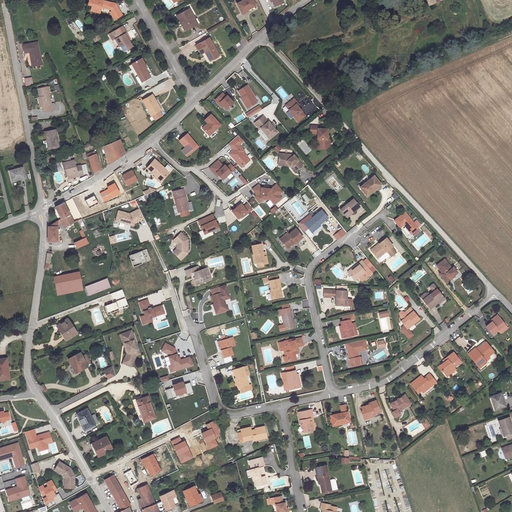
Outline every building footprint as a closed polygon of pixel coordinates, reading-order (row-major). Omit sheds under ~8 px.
[(90,4),(89,9),(98,12),(100,5),(106,6),(108,1),(105,0),(87,0),(87,3),(90,4)] [(254,0),(241,0),(238,2),(242,9),(247,6),(248,8),(257,3),(254,0)] [(110,8),(112,10),(117,6),(115,2),(108,1),(106,6),(110,8)] [(121,14),(117,6),(112,10),(109,11),(113,18),(121,14)] [(190,9),(177,16),(182,24),(184,23),(188,30),(197,25),(193,18),(194,17),(190,9)] [(121,25),(111,30),(115,37),(114,38),(118,44),(115,46),(118,52),(131,45),(124,32),(125,32),(121,25)] [(219,57),(209,39),(196,46),(201,55),(204,53),(207,51),(212,61),(219,57)] [(37,42),(23,45),(24,53),(29,52),(32,66),(41,64),(37,42)] [(130,63),(137,75),(139,73),(143,80),(149,76),(143,64),(143,63),(140,57),(130,63)] [(238,91),(246,104),(244,105),(247,109),(252,105),(256,103),(254,99),(255,98),(247,85),(238,91)] [(36,89),(38,97),(39,97),(41,106),(42,112),(55,110),(53,103),(51,104),(47,86),(36,89)] [(225,95),(221,92),(214,99),(217,103),(219,101),(222,105),(225,108),(232,102),(226,94),(225,95)] [(152,94),(142,100),(151,115),(158,111),(159,110),(155,104),(157,103),(152,94)] [(278,105),(281,98),(274,96),(272,102),(278,105)] [(297,103),(294,98),(285,105),(294,116),(294,117),(297,121),(305,115),(301,111),(302,111),(296,104),(297,103)] [(259,106),(249,112),(251,116),(261,109),(259,106)] [(151,115),(154,119),(161,115),(158,111),(151,115)] [(219,124),(209,113),(204,119),(207,122),(201,127),(208,134),(219,124)] [(268,122),(263,116),(254,123),(260,129),(261,128),(270,138),(278,132),(274,127),(271,124),(268,121),(268,122)] [(319,126),(311,125),(311,133),(318,133),(318,144),(319,144),(320,148),(331,149),(331,138),(329,138),(329,128),(319,128),(319,126)] [(56,129),(44,131),(47,147),(59,145),(56,129)] [(183,146),(180,149),(184,153),(195,144),(186,132),(178,139),(183,146)] [(240,167),(248,159),(241,151),(243,150),(238,144),(242,140),(236,135),(227,143),(232,149),(228,153),(240,167)] [(102,147),(109,165),(126,153),(120,139),(102,147)] [(197,146),(195,144),(184,153),(185,155),(197,146)] [(88,158),(94,175),(98,173),(98,171),(100,170),(93,151),(85,154),(86,158),(88,158)] [(280,152),(279,161),(289,162),(291,165),(295,170),(303,164),(294,154),(280,152)] [(65,169),(67,176),(76,173),(77,177),(82,175),(80,166),(75,167),(73,160),(61,163),(63,170),(65,169)] [(170,172),(155,160),(147,169),(156,176),(157,175),(163,180),(170,172)] [(223,167),(218,160),(210,168),(215,174),(217,173),(219,175),(223,180),(231,172),(225,165),(223,167)] [(26,164),(13,168),(16,178),(29,175),(26,164)] [(132,171),(123,175),(127,184),(137,180),(132,171)] [(156,176),(155,177),(161,183),(163,180),(157,175),(156,176)] [(242,175),(239,177),(245,185),(248,183),(242,175)] [(375,176),(362,186),(368,195),(374,190),(375,191),(379,188),(379,189),(383,186),(375,176)] [(108,187),(108,189),(100,193),(104,201),(120,193),(115,183),(108,187)] [(255,196),(258,199),(261,197),(265,198),(271,198),(275,203),(282,197),(279,194),(284,191),(278,183),(272,188),(262,187),(259,184),(253,188),(258,194),(255,196)] [(171,192),(177,213),(177,212),(179,217),(188,214),(188,212),(191,211),(189,202),(186,203),(182,189),(171,192)] [(155,191),(141,196),(142,201),(157,196),(155,191)] [(98,203),(94,196),(85,201),(89,208),(98,203)] [(355,199),(341,209),(347,217),(361,207),(355,199)] [(248,211),(252,208),(248,202),(244,205),(241,202),(232,209),(238,217),(242,214),(247,210),(248,211)] [(71,215),(65,203),(56,208),(62,219),(71,215)] [(119,212),(116,222),(134,226),(135,224),(145,219),(140,209),(130,214),(119,212)] [(322,210),(314,217),(314,218),(309,222),(312,226),(309,228),(313,232),(320,227),(319,226),(329,217),(322,210)] [(396,222),(401,229),(405,226),(412,235),(419,230),(406,214),(396,222)] [(65,227),(75,222),(71,215),(62,219),(65,227)] [(219,231),(212,215),(198,221),(204,234),(211,231),(212,233),(219,231)] [(306,224),(309,228),(312,226),(309,222),(314,218),(314,217),(306,224)] [(49,226),(49,241),(59,241),(58,221),(49,226)] [(343,228),(333,235),(337,240),(347,234),(343,228)] [(289,234),(281,240),(287,248),(295,242),(295,243),(303,238),(296,229),(289,234)] [(188,240),(182,233),(174,240),(178,245),(176,249),(172,253),(180,261),(187,254),(188,240)] [(86,238),(75,243),(78,248),(88,243),(86,238)] [(381,246),(372,252),(377,260),(393,248),(387,239),(380,245),(381,246)] [(252,246),(253,255),(255,255),(256,264),(263,263),(263,265),(267,264),(266,258),(264,258),(263,253),(261,244),(252,246)] [(130,255),(134,267),(151,260),(147,249),(130,255)] [(360,266),(350,274),(355,281),(359,278),(363,283),(370,277),(367,273),(371,270),(363,261),(359,264),(360,266)] [(445,261),(443,262),(451,271),(452,270),(445,261)] [(451,271),(443,262),(436,268),(441,275),(439,276),(445,283),(454,277),(457,274),(453,269),(452,270),(451,271)] [(349,273),(350,274),(360,266),(359,264),(349,273)] [(194,277),(197,284),(208,280),(207,275),(209,271),(208,269),(206,268),(198,271),(197,267),(186,271),(188,277),(191,276),(192,277),(194,277)] [(81,268),(64,271),(68,289),(85,285),(81,268)] [(60,291),(68,289),(64,271),(56,273),(60,291)] [(110,277),(89,285),(91,292),(112,284),(110,277)] [(281,287),(280,277),(269,279),(272,297),(281,296),(280,287),(281,287)] [(454,277),(445,283),(446,285),(455,278),(454,277)] [(215,294),(225,291),(224,286),(223,285),(213,288),(215,294)] [(229,305),(227,298),(233,297),(229,285),(224,286),(225,291),(215,294),(218,304),(217,304),(219,312),(226,310),(225,306),(229,305)] [(429,297),(423,302),(430,311),(437,305),(444,299),(437,291),(433,286),(429,289),(433,294),(429,297)] [(337,296),(336,298),(338,298),(338,306),(347,306),(347,300),(347,291),(325,290),(324,297),(332,298),(332,296),(337,296)] [(116,301),(116,302),(106,306),(108,312),(128,305),(125,298),(116,301)] [(148,299),(140,302),(143,312),(144,312),(145,315),(141,317),(144,324),(153,321),(152,317),(165,313),(162,305),(152,309),(151,307),(148,299)] [(277,309),(278,314),(281,314),(284,329),(294,327),(291,310),(290,310),(290,306),(277,309)] [(407,339),(412,336),(407,329),(419,320),(413,312),(408,316),(407,317),(405,314),(400,312),(398,314),(399,318),(401,321),(400,322),(403,326),(401,328),(401,331),(407,339)] [(69,316),(61,321),(63,325),(61,326),(68,337),(78,330),(69,316)] [(340,321),(341,325),(343,338),(352,336),(350,323),(349,319),(340,321)] [(498,320),(492,324),(486,329),(492,337),(505,328),(498,320)] [(132,329),(124,332),(127,340),(125,340),(128,347),(127,348),(128,353),(124,362),(133,366),(137,355),(136,350),(140,349),(137,343),(136,344),(134,338),(135,337),(132,329)] [(224,339),(221,340),(225,357),(235,355),(233,346),(237,344),(235,336),(231,337),(230,336),(228,336),(227,335),(223,336),(224,339)] [(295,346),(297,345),(302,344),(300,336),(294,338),(294,337),(284,339),(284,340),(278,341),(279,349),(283,348),(286,347),(287,354),(285,355),(283,355),(284,360),(295,358),(294,353),(296,353),(295,346)] [(349,367),(359,365),(358,360),(358,358),(356,352),(366,350),(364,340),(344,344),(348,362),(349,367)] [(161,349),(167,353),(171,365),(173,364),(175,370),(192,365),(189,357),(178,360),(177,357),(175,348),(166,342),(161,349)] [(475,352),(474,350),(466,356),(477,369),(485,363),(483,361),(487,358),(492,354),(484,344),(478,349),(475,352)] [(81,350),(68,357),(75,371),(87,365),(81,350)] [(443,365),(440,367),(443,371),(441,373),(442,374),(444,377),(448,374),(450,376),(455,372),(453,369),(460,364),(452,355),(446,360),(447,362),(443,365)] [(0,357),(0,379),(9,379),(6,357),(0,357)] [(108,379),(117,375),(113,366),(104,370),(108,379)] [(247,367),(245,367),(243,367),(243,366),(233,369),(236,378),(237,377),(240,387),(248,385),(246,377),(249,376),(247,367)] [(298,388),(295,373),(294,369),(284,371),(286,381),(288,390),(298,388)] [(423,382),(423,381),(420,377),(409,386),(416,395),(420,392),(424,389),(425,390),(429,387),(430,388),(435,384),(429,376),(424,380),(425,381),(423,382)] [(193,392),(190,382),(184,384),(183,381),(172,384),(173,387),(165,389),(168,399),(176,396),(176,395),(186,391),(186,394),(193,392)] [(390,413),(393,418),(398,415),(397,413),(409,405),(403,396),(388,406),(392,412),(390,413)] [(498,397),(488,400),(492,414),(503,410),(498,397)] [(133,402),(135,408),(139,407),(145,424),(156,420),(148,399),(144,400),(142,398),(136,400),(136,401),(133,402)] [(360,413),(362,418),(367,417),(368,419),(373,417),(373,416),(379,413),(374,402),(368,405),(368,406),(360,409),(362,412),(360,413)] [(307,415),(309,415),(310,415),(309,410),(296,413),(298,426),(299,426),(301,433),(310,431),(307,415)] [(0,423),(4,423),(4,422),(9,421),(8,414),(3,414),(3,412),(0,412),(0,423)] [(88,412),(77,418),(85,434),(96,428),(88,412)] [(331,427),(340,425),(339,423),(348,421),(346,413),(345,413),(340,414),(329,416),(331,427)] [(207,426),(210,431),(203,435),(207,442),(209,447),(217,443),(215,439),(221,436),(217,421),(207,426)] [(496,425),(502,440),(511,436),(511,434),(507,421),(496,425)] [(243,428),(243,431),(239,432),(241,441),(250,439),(250,441),(264,438),(262,427),(253,429),(253,430),(248,431),(248,427),(243,428)] [(243,428),(238,429),(235,430),(237,442),(241,441),(239,432),(243,431),(243,428)] [(38,451),(48,449),(46,444),(52,442),(49,432),(35,436),(33,429),(25,432),(30,449),(37,447),(38,451)] [(511,436),(502,440),(505,447),(511,444),(511,436)] [(92,447),(98,458),(106,454),(113,450),(107,439),(92,447)] [(186,442),(183,444),(181,439),(173,443),(183,464),(190,460),(188,456),(192,454),(190,450),(186,444),(186,442)] [(24,464),(17,442),(0,448),(0,456),(4,455),(5,458),(12,456),(16,466),(24,464)] [(154,456),(143,461),(148,471),(150,471),(153,477),(162,472),(154,456)] [(256,487),(264,485),(262,477),(261,478),(260,473),(264,472),(263,467),(265,467),(262,458),(249,462),(251,471),(250,471),(253,481),(254,480),(256,487)] [(36,462),(31,464),(34,473),(39,471),(36,462)] [(60,462),(55,470),(64,475),(65,478),(65,484),(75,484),(75,476),(71,468),(60,462)] [(331,493),(325,466),(314,469),(320,495),(331,493)] [(9,501),(30,495),(24,476),(15,479),(18,487),(6,490),(9,501)] [(115,477),(107,482),(109,485),(123,511),(124,511),(131,509),(131,508),(133,507),(115,477)] [(55,496),(54,492),(57,490),(52,480),(39,487),(45,504),(53,500),(52,497),(55,496)] [(141,501),(144,511),(156,506),(156,503),(148,486),(140,491),(144,500),(141,501)] [(198,499),(200,498),(195,488),(184,492),(192,508),(201,504),(198,499)] [(157,505),(159,511),(166,511),(177,507),(177,506),(181,504),(175,491),(161,497),(163,502),(157,505)] [(87,493),(70,503),(76,511),(84,507),(84,508),(92,503),(87,493)] [(221,493),(212,496),(214,503),(223,500),(221,493)] [(270,508),(273,507),(276,506),(277,511),(286,511),(286,510),(285,504),(283,505),(282,498),(268,501),(270,508)] [(92,503),(84,508),(86,511),(94,507),(93,505),(92,503)]
